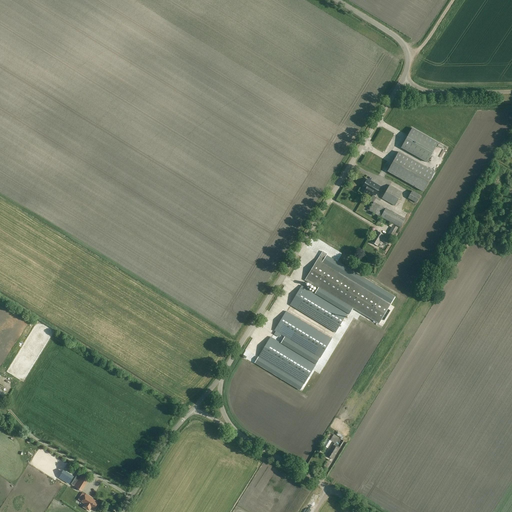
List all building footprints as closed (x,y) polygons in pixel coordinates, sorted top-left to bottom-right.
[(438,143),(412,128),(401,148),(427,163),(438,143)] [(434,172),(398,152),(387,172),(423,192),(434,172)] [(366,190),(364,192),(371,196),(373,193),(376,195),(381,187),(368,179),(363,188),(366,190)] [(403,192),(389,185),(382,198),(395,206),(403,192)] [(421,196),(412,191),(408,198),(417,203),(421,196)] [(363,206),(364,206),(358,202),(353,210),(363,216),(367,209),(363,206)] [(405,219),(374,202),(369,210),(401,228),(405,219)] [(398,228),(393,225),(386,236),(377,231),(371,242),(378,246),(381,240),(388,245),(398,228)] [(324,259),(319,257),(314,265),(312,267),(313,268),(310,272),(309,274),(305,280),(322,291),(323,290),(379,324),(382,319),(384,321),(390,310),(388,309),(391,304),(339,273),(340,272),(322,262),(324,259)] [(347,314),(302,286),(290,305),(335,332),(347,314)] [(331,339),(286,312),(275,331),(320,358),(331,339)] [(316,365),(271,337),(259,357),(304,384),(316,365)] [(337,425),(335,429),(344,434),(347,430),(337,425)] [(339,438),(334,435),(330,441),(326,438),(322,445),(328,448),(331,442),(335,444),(339,438)] [(339,449),(333,445),(326,455),(332,459),(339,449)] [(82,492),(89,481),(81,476),(80,477),(78,476),(72,485),(74,486),(74,487),(82,492)] [(94,509),(98,503),(92,499),(93,498),(86,494),(82,502),(94,509)]
